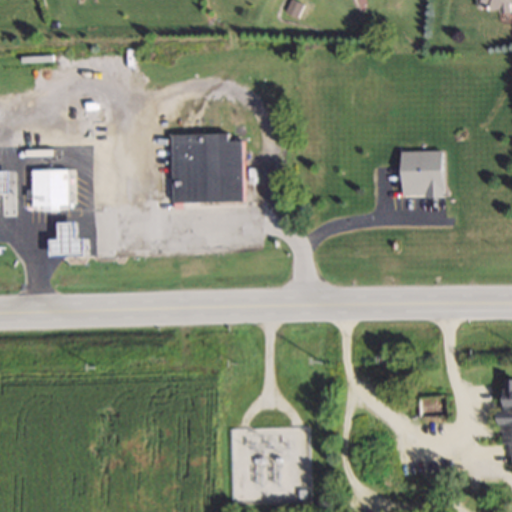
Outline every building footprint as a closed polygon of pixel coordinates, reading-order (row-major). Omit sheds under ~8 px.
[(511,9),(511,2),(511,0),(477,0),(478,8),(499,7),(500,14),(511,12),(511,9)] [(243,141),(230,141),(230,134),(172,134),(172,204),(244,203),(243,141)] [(68,206),(68,170),(31,170),(32,206),(68,206)] [(65,239),(65,254),(84,254),(84,239),(65,239)] [(511,466),(511,465),(511,379),(501,380),(502,443),(510,443),(511,466)] [(451,396),(409,396),(409,418),(451,418),(451,396)]
